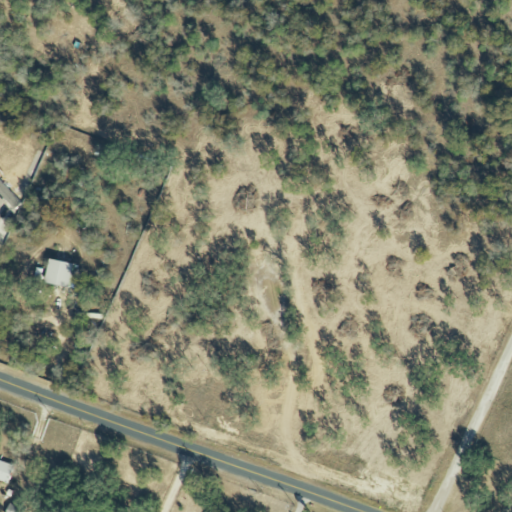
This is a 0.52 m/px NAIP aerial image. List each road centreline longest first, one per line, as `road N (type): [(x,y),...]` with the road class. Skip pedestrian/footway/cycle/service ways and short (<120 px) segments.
road 1 (tertiary): [(356,511),(0,380)]
road 2 (residential): [(434,511),(511,345)]
